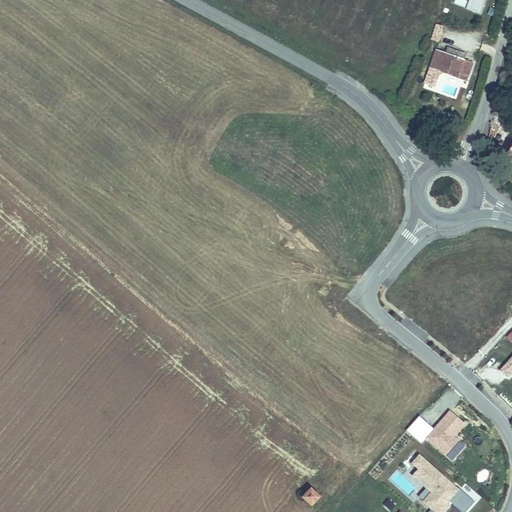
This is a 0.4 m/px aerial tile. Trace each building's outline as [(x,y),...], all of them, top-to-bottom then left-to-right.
[(453,51),(451,56),(469,63),(471,58),(453,51)] [(472,84),(479,66),(469,63),(451,56),(443,53),(435,71),(472,84)] [(511,375),(511,355),(502,367),(511,375)] [(456,435),(467,424),(451,409),(425,437),(445,456),(461,440),(456,435)] [(463,511),(466,511),(476,501),(420,452),(411,463),(416,468),(410,475),(421,485),(414,494),(430,509),(427,511),(445,511),(453,503),(463,511)] [(307,486),(299,495),(308,504),(316,495),(307,486)]
